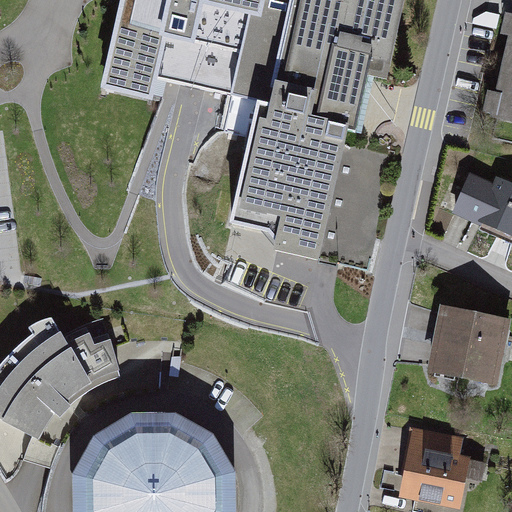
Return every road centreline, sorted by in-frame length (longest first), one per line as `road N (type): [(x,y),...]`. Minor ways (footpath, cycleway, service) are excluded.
road 1 (residential): [(344,511),(393,241),(449,0)]
road 2 (unknown): [(240,511),(231,457),(213,431),(185,408),(129,403)]
